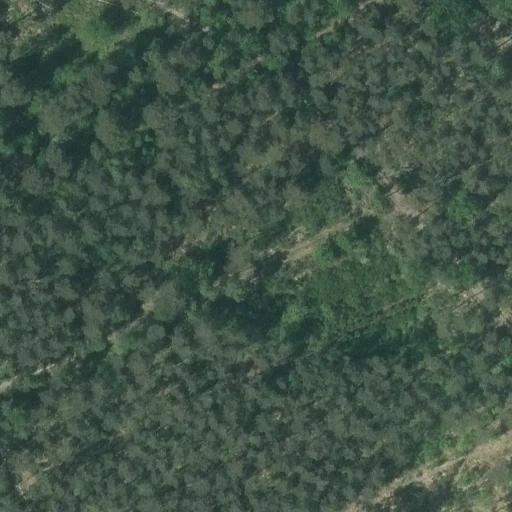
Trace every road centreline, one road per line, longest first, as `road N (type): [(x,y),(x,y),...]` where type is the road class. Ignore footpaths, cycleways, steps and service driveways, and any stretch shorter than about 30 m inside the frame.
road 1 (unknown): [(511,344),(246,34),(178,0)]
road 2 (track): [(0,384),(397,210)]
road 3 (track): [(152,316),(0,163)]
